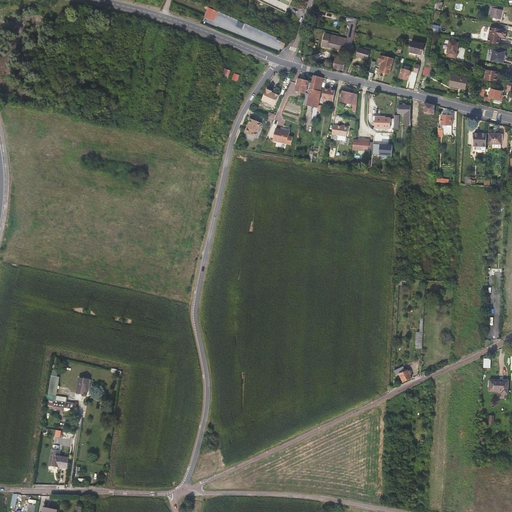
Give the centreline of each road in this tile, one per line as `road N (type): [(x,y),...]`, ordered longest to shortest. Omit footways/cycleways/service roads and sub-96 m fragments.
road 1 (unclassified): [(179,492),(205,418),(196,303),(232,136),(276,61)]
road 2 (unclassified): [(195,486),(511,337)]
road 3 (secondary): [(291,64),(511,120)]
road 4 (unclassified): [(389,511),(310,496),(201,493),(195,486)]
road 5 (secondary): [(276,61),(162,16),(96,0)]
road 6 (unclassified): [(179,492),(0,489)]
